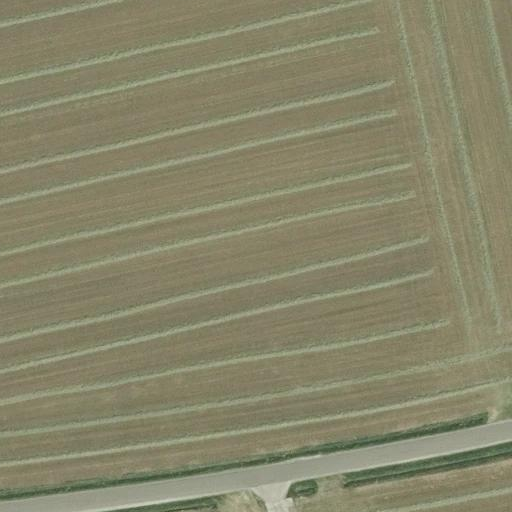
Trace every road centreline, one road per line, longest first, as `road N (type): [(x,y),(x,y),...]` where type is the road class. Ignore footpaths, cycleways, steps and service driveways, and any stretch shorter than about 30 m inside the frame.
road 1 (tertiary): [(0,510),(265,475)]
road 2 (tertiary): [(265,475),(511,429)]
